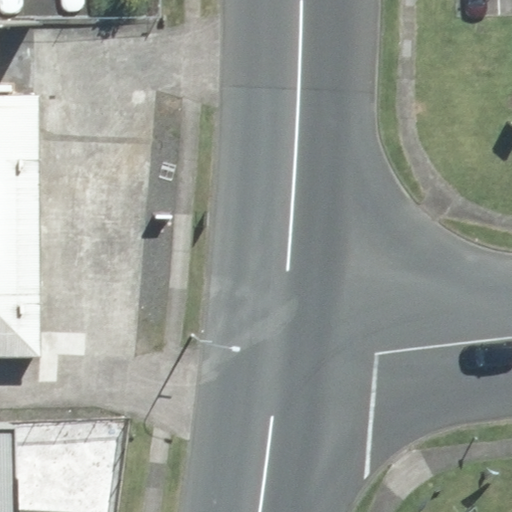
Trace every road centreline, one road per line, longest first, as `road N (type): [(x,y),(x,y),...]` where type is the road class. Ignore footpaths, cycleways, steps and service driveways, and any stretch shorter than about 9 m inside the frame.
road 1 (secondary): [(300,0),(282,364)]
road 2 (unknown): [(282,364),(0,357)]
road 3 (unclassified): [(511,339),(282,364)]
road 4 (secondary): [(282,364),(259,511)]
